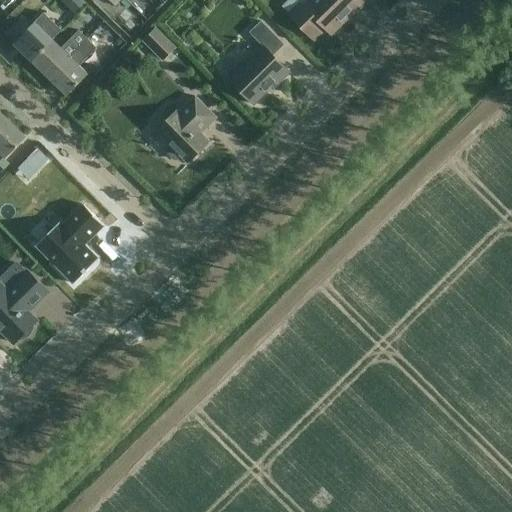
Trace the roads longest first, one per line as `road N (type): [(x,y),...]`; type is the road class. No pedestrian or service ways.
road 1 (residential): [(177,249),(432,0)]
road 2 (residential): [(0,426),(177,249)]
road 3 (residential): [(177,249),(0,75)]
